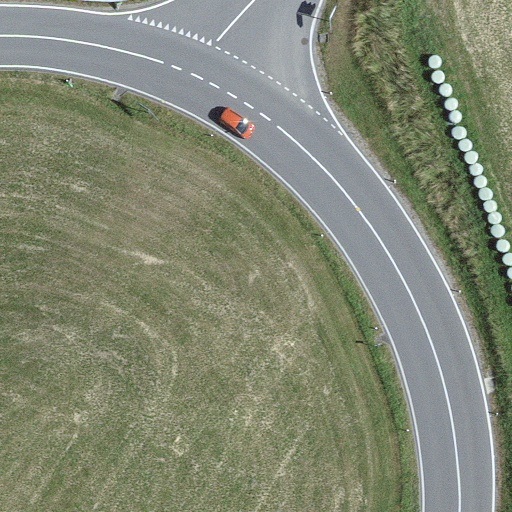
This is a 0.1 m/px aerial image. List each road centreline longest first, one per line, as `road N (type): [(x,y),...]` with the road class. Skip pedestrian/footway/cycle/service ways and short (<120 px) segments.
road 1 (secondary): [(459,511),(442,374),(372,228),(300,145),(187,71)]
road 2 (secondary): [(187,71),(83,42),(0,35)]
